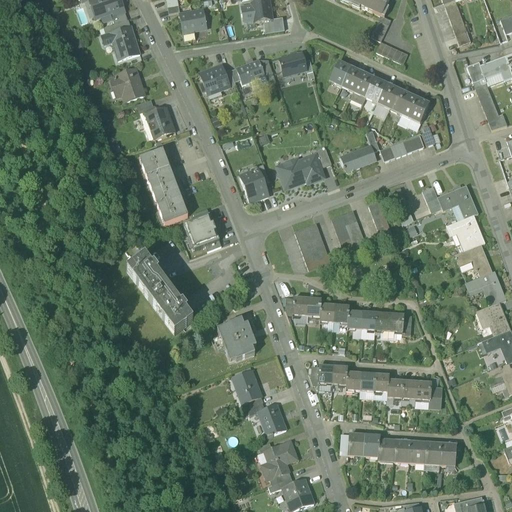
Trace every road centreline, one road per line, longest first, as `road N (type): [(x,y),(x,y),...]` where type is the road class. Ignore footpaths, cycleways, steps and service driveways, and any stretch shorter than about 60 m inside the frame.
road 1 (residential): [(243,235),(343,511)]
road 2 (residential): [(243,235),(470,147)]
road 3 (secondary): [(85,511),(0,290)]
road 4 (residential): [(167,59),(243,235)]
road 5 (residential): [(167,59),(300,37),(289,0)]
road 6 (track): [(0,359),(55,511)]
road 7 (residential): [(470,147),(420,0)]
road 8 (residential): [(511,267),(470,147)]
